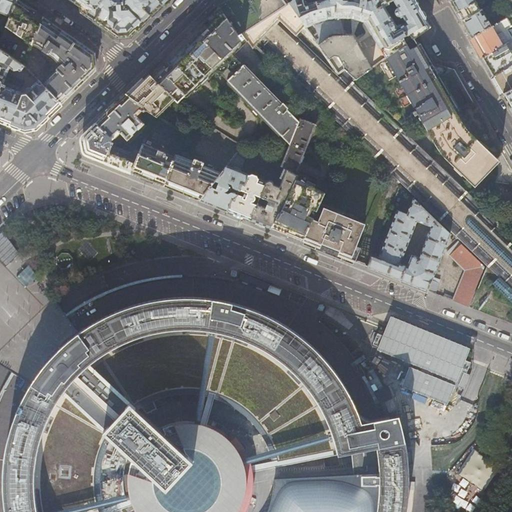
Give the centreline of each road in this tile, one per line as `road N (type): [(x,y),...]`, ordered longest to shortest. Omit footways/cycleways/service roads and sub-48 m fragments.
road 1 (residential): [(511,349),(35,155)]
road 2 (residential): [(435,7),(511,139)]
road 3 (tertiary): [(129,63),(35,155)]
